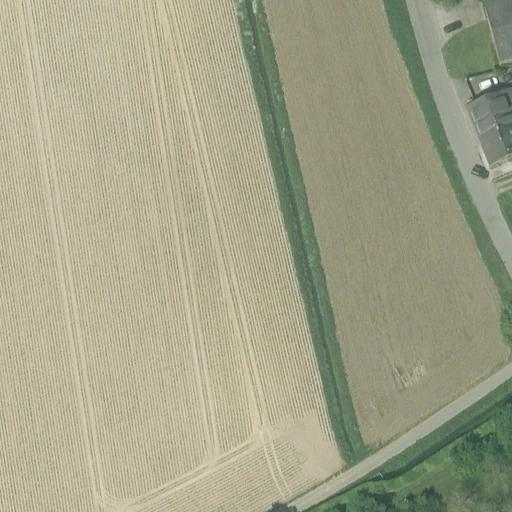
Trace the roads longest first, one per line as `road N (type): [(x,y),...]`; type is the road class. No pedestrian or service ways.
road 1 (unclassified): [(417,0),(440,101),(511,268)]
road 2 (residential): [(285,511),(511,370)]
